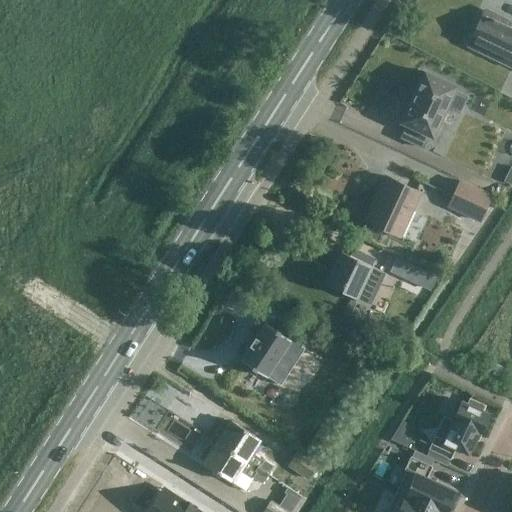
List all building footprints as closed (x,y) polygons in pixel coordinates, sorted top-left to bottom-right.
[(509,65),(511,59),(511,27),(482,13),(474,29),(477,30),(469,46),(509,65)] [(410,103),(401,122),(407,125),(401,138),(423,148),(429,135),(432,137),(446,107),(458,113),(466,97),(454,91),(456,86),(424,72),(416,91),(415,90),(409,103),(410,103)] [(376,201),(366,221),(399,236),(420,192),(387,176),(386,177),(387,178),(377,201),(376,201)] [(491,195),(460,181),(448,206),(479,221),(491,195)] [(369,303),(384,272),(371,266),(372,266),(370,265),(373,259),(340,244),(336,253),(341,255),(327,284),(326,283),(325,284),(356,298),(357,298),(369,303)] [(290,342),(290,341),(300,348),(308,336),(286,322),(280,331),(276,329),(275,330),(264,322),(255,336),(254,336),(248,345),(249,345),(240,359),(251,367),(255,370),(256,370),(260,372),(267,377),(290,342)] [(452,421),(444,417),(428,449),(450,459),(456,448),(468,453),(478,431),(480,432),(488,414),(482,411),(485,405),(470,399),(467,404),(461,401),(452,421)] [(175,408),(160,423),(185,449),(200,434),(175,408)] [(231,420),(230,422),(229,421),(227,421),(225,421),(224,422),(223,422),(222,423),(221,424),(221,425),(220,426),(220,428),(220,429),(220,430),(221,431),(222,433),(222,434),(217,442),(268,474),(273,467),(263,460),(261,461),(250,454),(260,438),(231,420)] [(268,474),(217,442),(212,450),(210,449),(209,449),(207,449),(206,450),(204,451),(203,452),(203,453),(202,455),(202,457),(203,459),(204,460),(205,461),(203,463),(213,469),(213,473),(221,478),(225,477),(232,482),(242,466),(253,473),(252,476),(263,483),(268,474)] [(289,466),(307,478),(317,465),(297,452),(289,466)] [(445,511),(455,492),(426,478),(432,466),(410,456),(404,469),(411,473),(401,494),(439,511),(445,511)] [(285,497),(279,506),(287,511),(290,511),(301,495),(288,487),(284,492),(290,495),(288,499),(285,497)] [(171,493),(158,511),(199,511),(196,510),(198,507),(197,507),(195,509),(189,505),(191,503),(190,502),(188,504),(171,493)] [(439,511),(401,494),(392,511),(384,511),(439,511)] [(271,501),(263,511),(287,511),(279,506),(271,501)]
